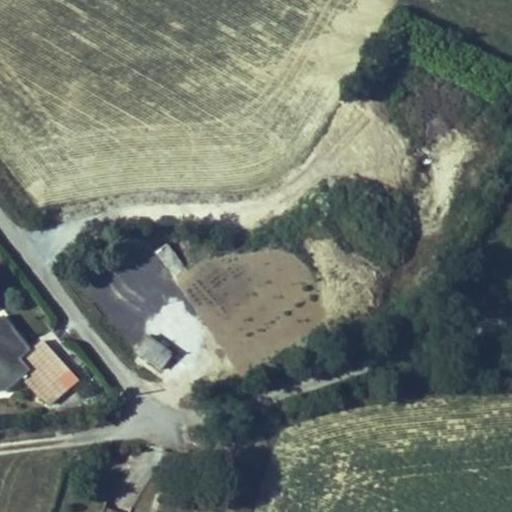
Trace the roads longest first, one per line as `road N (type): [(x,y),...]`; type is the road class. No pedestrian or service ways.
road 1 (track): [(0,440),(66,434),(289,384),(511,319)]
road 2 (residential): [(0,214),(157,415)]
